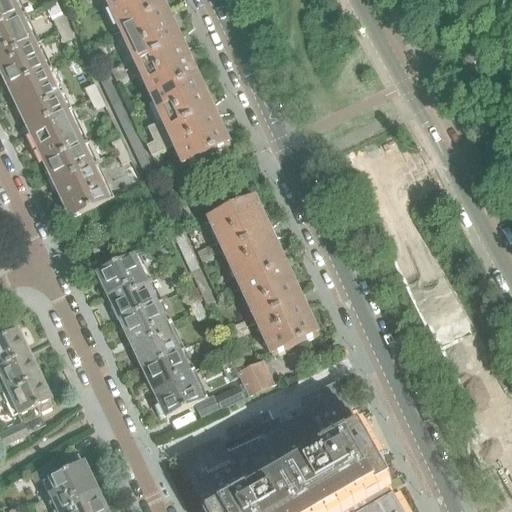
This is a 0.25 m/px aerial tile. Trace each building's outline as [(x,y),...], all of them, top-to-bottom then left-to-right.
[(0,0),(0,29),(22,19),(12,0),(0,0)] [(77,4),(75,0),(70,0),(63,4),(66,10),(77,4)] [(92,4),(90,0),(76,0),(81,9),(92,4)] [(104,0),(111,14),(115,12),(124,32),(168,12),(162,0),(104,0)] [(61,15),(56,4),(48,8),(53,19),(61,15)] [(177,42),(172,32),(176,30),(168,12),(124,32),(134,53),(130,55),(142,81),(146,79),(156,100),(199,80),(191,62),(187,64),(182,53),(184,52),(179,42),(177,42)] [(62,19),(54,23),(56,28),(66,24),(63,18),(62,19)] [(33,42),(22,19),(0,29),(0,74),(8,91),(48,73),(37,50),(40,48),(37,41),(33,42)] [(66,24),(56,28),(59,34),(68,30),(66,24)] [(68,30),(59,34),(61,39),(71,35),(68,30)] [(71,35),(61,39),(64,45),(73,41),(71,35)] [(125,73),(122,68),(112,73),(114,78),(125,73)] [(67,114),(62,101),(65,100),(64,97),(60,98),(48,73),(8,91),(44,167),(84,148),(69,117),(72,116),(71,112),(67,114)] [(128,78),(125,73),(114,78),(117,84),(128,78)] [(110,82),(107,77),(99,80),(102,86),(110,82)] [(219,132),(214,121),(214,120),(215,120),(213,114),(211,111),(210,109),(209,110),(204,99),(207,97),(206,95),(199,80),(156,100),(157,103),(148,107),(155,121),(157,126),(147,130),(151,138),(154,144),(157,150),(159,155),(169,151),(174,148),(178,147),(188,168),(231,148),(222,130),(219,132)] [(112,88),(110,82),(102,86),(104,92),(112,88)] [(94,87),(85,91),(88,97),(97,92),(94,87)] [(115,94),(112,88),(104,92),(107,98),(115,94)] [(97,92),(88,97),(90,102),(100,98),(97,92)] [(118,100),(115,94),(107,98),(110,103),(118,100)] [(100,98),(90,102),(93,108),(102,103),(100,98)] [(121,106),(118,100),(110,103),(113,109),(121,106)] [(102,103),(93,108),(96,113),(105,109),(102,103)] [(124,111),(121,106),(113,109),(116,115),(124,111)] [(126,117),(124,111),(116,115),(118,121),(126,117)] [(129,123),(126,117),(118,121),(121,127),(129,123)] [(132,129),(129,123),(121,127),(124,133),(132,129)] [(135,135),(132,129),(124,133),(127,139),(135,135)] [(138,141),(135,135),(127,139),(129,144),(138,141)] [(120,141),(111,145),(114,150),(123,146),(120,141)] [(140,147),(138,141),(129,144),(132,150),(140,147)] [(154,144),(146,148),(147,149),(149,154),(157,150),(154,144)] [(123,146),(114,150),(117,156),(125,152),(123,146)] [(143,152),(140,147),(132,150),(135,156),(143,152)] [(94,168),(84,148),(44,167),(71,222),(114,201),(107,188),(104,190),(96,172),(99,171),(97,166),(94,168)] [(157,150),(149,154),(152,159),(159,155),(157,150)] [(125,152),(117,156),(119,162),(128,158),(125,152)] [(146,158),(143,152),(135,156),(138,162),(146,158)] [(128,158),(119,162),(122,168),(131,164),(128,158)] [(149,164),(146,158),(138,162),(141,168),(149,164)] [(151,170),(149,164),(141,168),(143,174),(151,170)] [(154,176),(151,170),(143,174),(146,180),(154,176)] [(157,182),(154,176),(146,180),(149,185),(157,182)] [(266,233),(261,222),(264,220),(256,202),(213,222),(223,243),(219,245),(231,271),(235,270),(245,290),(288,270),(280,252),(276,254),(271,243),(272,243),(267,232),(266,233)] [(184,242),(182,236),(175,239),(178,245),(184,242)] [(187,248),(184,242),(178,245),(180,251),(187,248)] [(190,253),(187,248),(180,251),(183,256),(190,253)] [(209,250),(203,252),(206,258),(212,255),(209,250)] [(203,252),(198,255),(200,260),(206,258),(203,252)] [(192,259),(190,253),(183,256),(185,262),(192,259)] [(206,258),(200,260),(203,266),(214,261),(212,255),(206,258)] [(149,287),(135,258),(97,276),(98,279),(96,279),(101,290),(103,289),(108,300),(125,292),(127,294),(130,293),(132,295),(149,287)] [(182,268),(178,258),(169,263),(173,272),(182,268)] [(195,265),(192,259),(185,262),(188,268),(195,265)] [(198,270),(195,265),(188,268),(191,273),(198,270)] [(186,275),(182,268),(173,272),(177,280),(186,275)] [(200,276),(198,270),(191,273),(193,279),(200,276)] [(297,300),(292,289),(296,287),(288,270),(245,290),(254,311),(251,313),(263,339),(267,338),(276,358),(319,338),(311,320),(307,321),(302,311),(304,310),(299,299),(297,300)] [(203,282),(200,276),(193,279),(196,285),(203,282)] [(206,287),(203,282),(196,285),(199,291),(206,287)] [(158,306),(149,287),(132,295),(130,293),(127,294),(125,292),(108,300),(113,311),(112,312),(117,323),(119,322),(120,324),(158,306)] [(208,293),(206,287),(199,291),(201,296),(208,293)] [(211,299),(208,293),(201,296),(204,302),(211,299)] [(214,304),(211,299),(204,302),(207,308),(214,304)] [(202,312),(199,303),(190,307),(194,316),(202,312)] [(151,333),(167,326),(158,306),(120,324),(121,328),(120,329),(125,340),(127,339),(132,350),(149,342),(147,338),(151,337),(151,333)] [(206,321),(202,312),(194,316),(198,324),(206,321)] [(247,330),(244,324),(236,328),(239,334),(247,330)] [(181,355),(167,326),(151,333),(151,337),(147,338),(149,342),(132,350),(137,360),(135,361),(140,371),(142,370),(143,373),(181,355)] [(0,370),(27,357),(23,349),(22,346),(23,346),(18,335),(16,336),(15,333),(14,334),(11,327),(0,332),(0,335),(2,339),(0,340),(0,370)] [(249,335),(247,330),(239,334),(241,339),(249,335)] [(219,344),(216,338),(206,342),(209,348),(219,344)] [(174,382),(190,375),(181,355),(143,373),(145,376),(143,377),(148,388),(150,387),(155,398),(172,390),(171,387),(174,385),(174,382)] [(38,380),(36,377),(38,376),(33,366),(31,366),(27,357),(0,370),(0,393),(2,397),(38,380)] [(244,389),(268,378),(264,367),(239,378),(244,389)] [(205,403),(190,375),(174,382),(174,385),(171,387),(172,390),(155,398),(160,408),(158,409),(163,419),(165,418),(166,421),(205,403)] [(249,399),(273,388),(268,378),(244,389),(249,399)] [(49,403),(48,400),(49,400),(44,389),(42,390),(38,380),(2,397),(12,419),(16,418),(16,419),(36,410),(38,416),(51,410),(48,404),(49,403)] [(391,484),(381,467),(376,470),(369,458),(372,456),(373,457),(374,456),(374,455),(376,454),(369,442),(367,443),(366,442),(365,443),(365,444),(362,446),(354,433),(360,431),(360,429),(359,429),(351,413),(353,411),(351,406),(348,406),(338,385),(302,401),(309,416),(295,422),(289,424),(292,429),(284,432),(282,428),(226,454),(219,440),(180,459),(205,511),(209,510),(209,511),(401,511),(393,497),(394,497),(393,495),(390,497),(384,488),(391,484)] [(244,402),(238,390),(215,401),(221,413),(244,402)] [(28,438),(22,425),(0,435),(0,441),(4,449),(28,438)] [(241,426),(230,431),(235,441),(245,436),(241,426)] [(94,493),(87,478),(89,478),(84,467),(82,468),(80,465),(76,458),(60,469),(62,472),(56,475),(50,465),(30,478),(36,488),(41,484),(51,506),(64,499),(66,503),(71,501),(72,503),(94,493)] [(102,511),(98,501),(94,493),(72,503),(71,501),(66,503),(64,499),(51,506),(54,511),(102,511)]
